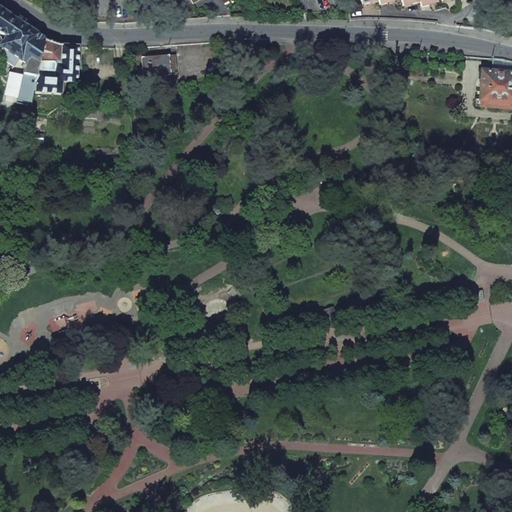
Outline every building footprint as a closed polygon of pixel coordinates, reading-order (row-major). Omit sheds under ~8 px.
[(25,64),(17,100),(31,103),(33,93),(44,40),(0,10),(0,34),(5,38),(0,45),(0,47),(2,48),(0,50),(0,58),(13,67),(19,59),(25,64)] [(44,40),(33,93),(61,95),(61,82),(76,83),(78,46),(57,45),(57,44),(44,40)] [(141,58),(142,78),(177,75),(175,55),(141,58)] [(475,100),(474,107),(511,111),(511,105),(511,74),(481,72),(478,100),(475,100)] [(371,260),(358,244),(356,246),(354,248),(367,264),(369,262),(371,260)] [(327,316),(331,314),(334,316),(340,314),(342,315),(343,318),(347,317),(344,308),(333,312),(332,309),(323,312),(325,315),(313,319),(316,328),(320,326),(319,323),(320,321),(326,319),(327,316)] [(331,314),(327,316),(326,319),(320,321),(319,323),(320,326),(328,324),(328,326),(331,327),(336,326),(337,323),(336,321),(343,318),(342,315),(340,314),(334,316),(331,314)]
